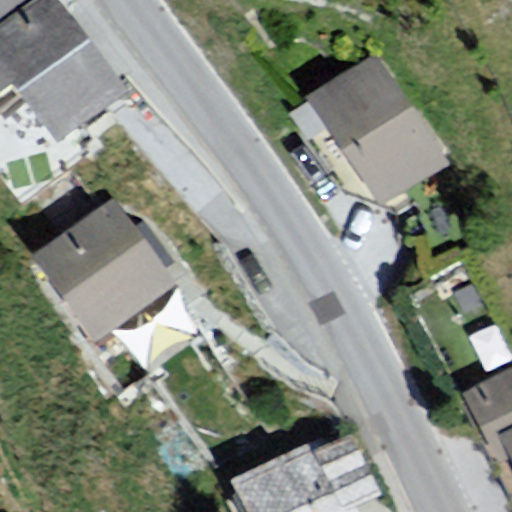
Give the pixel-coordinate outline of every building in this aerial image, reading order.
[(50,0),(0,0),(0,67),(65,148),(129,96),(50,0)] [(372,61),(310,103),(383,212),(446,170),(372,61)] [(114,211),(40,265),(102,349),(176,295),(114,211)] [(511,370),(459,399),(498,472),(510,466),(511,468),(511,370)] [(346,431),(237,488),(249,511),(356,511),(382,499),(346,431)]
